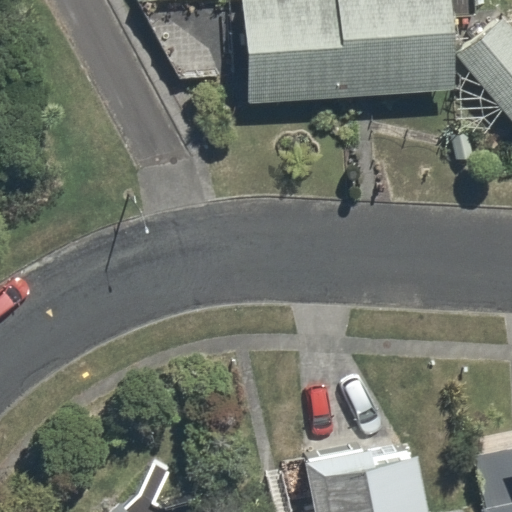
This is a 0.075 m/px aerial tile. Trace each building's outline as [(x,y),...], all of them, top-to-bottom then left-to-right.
[(435,87),(428,0),(222,0),(230,102),(435,87)] [(511,36),(493,15),(444,56),(511,135),(511,36)] [(432,511),(416,425),(300,447),(312,511),(432,511)] [(511,511),(511,436),(460,446),(471,511),(511,511)] [(134,511),(119,496),(101,511),(134,511)]
